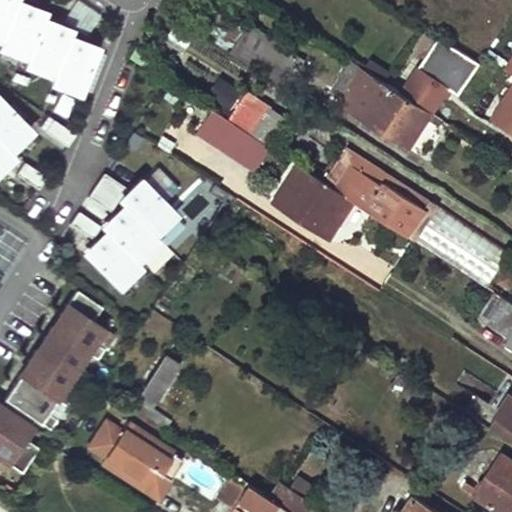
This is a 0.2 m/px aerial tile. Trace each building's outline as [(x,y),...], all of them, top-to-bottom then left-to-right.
[(17,0),(0,0),(0,35),(3,37),(16,3),(17,0)] [(45,14),(16,3),(3,37),(0,43),(29,54),(43,20),(45,14)] [(224,40),(235,48),(249,26),(238,18),(224,40)] [(71,31),(43,20),(29,54),(27,61),(56,72),(69,39),(71,31)] [(232,51),(279,82),(297,55),(250,25),(249,26),(235,48),(232,51)] [(448,87),(459,94),(479,63),(438,36),(402,92),(431,110),(432,111),(448,87)] [(98,50),(69,39),(53,79),(83,90),(98,50)] [(304,60),(297,55),(279,82),(288,87),(304,60)] [(341,100),(363,66),(352,59),(334,88),(341,100)] [(511,60),(506,69),(511,72),(511,87),(491,119),(511,132),(511,60)] [(402,92),(363,66),(341,100),(409,144),(431,110),(402,92)] [(12,80),(19,82),(22,75),(14,73),(12,80)] [(28,78),(22,75),(19,82),(26,85),(28,78)] [(220,77),(209,94),(231,108),(241,91),(220,77)] [(55,96),(48,93),(45,100),(52,102),(55,96)] [(273,111),(247,95),(231,120),(238,124),(257,136),(273,111)] [(0,96),(0,140),(8,149),(30,127),(0,96)] [(231,120),(216,110),(201,133),(256,169),(271,146),(257,136),(238,124),(231,120)] [(273,111),(257,136),(271,146),(287,120),(273,111)] [(53,118),(45,131),(67,146),(75,133),(68,129),(53,118)] [(0,140),(0,163),(12,153),(8,149),(0,140)] [(348,148),(326,181),(337,189),(353,164),(384,185),(387,182),(426,208),(430,201),(348,148)] [(24,161),(16,173),(38,188),(47,176),(40,172),(24,161)] [(310,228),(329,240),(341,222),(337,219),(340,214),(344,217),(355,200),(337,189),(326,181),(299,164),(277,197),(314,222),(310,228)] [(337,189),(355,200),(373,211),(409,235),(426,208),(387,182),(384,185),(353,164),(337,189)] [(126,187),(104,172),(96,184),(118,199),(126,187)] [(145,179),(122,201),(126,206),(152,232),(175,210),(145,179)] [(118,199),(96,184),(88,195),(110,210),(118,199)] [(277,197),(273,203),(310,228),(314,222),(277,197)] [(152,232),(126,206),(104,227),(109,232),(135,259),(157,237),(152,232)] [(426,208),(409,235),(416,240),(434,213),(426,208)] [(135,259),(109,232),(85,255),(116,285),(139,263),(135,259)] [(49,427),(57,416),(47,410),(56,397),(65,403),(72,393),(63,386),(72,373),(81,380),(88,369),(79,363),(88,350),(97,356),(103,346),(94,340),(104,326),(92,318),(101,304),(76,288),(4,396),(49,427)] [(511,302),(496,292),(480,317),(510,336),(511,337),(511,302)] [(143,391),(156,399),(178,362),(165,355),(143,391)] [(156,399),(143,391),(135,405),(166,427),(171,419),(169,418),(151,406),(156,399)] [(490,427),(511,441),(511,393),(490,427)] [(0,403),(0,456),(21,471),(37,446),(24,437),(32,425),(0,403)] [(75,434),(90,444),(106,419),(91,409),(75,434)] [(90,444),(88,448),(122,470),(134,452),(147,460),(160,440),(113,409),(106,419),(90,444)] [(160,440),(147,460),(134,452),(122,470),(143,484),(168,446),(160,440)] [(462,486),(501,511),(509,511),(511,508),(511,459),(502,453),(479,488),(467,480),(462,486)] [(236,506),(246,490),(229,479),(219,495),(236,506)] [(295,511),(280,502),(272,497),(251,483),(246,490),(236,506),(245,511),(295,511)] [(281,483),(272,497),(280,502),(289,488),(281,483)] [(311,511),(315,506),(289,488),(280,502),(295,511),(311,511)] [(440,511),(414,496),(404,511),(403,511),(397,508),(394,511),(440,511)]
